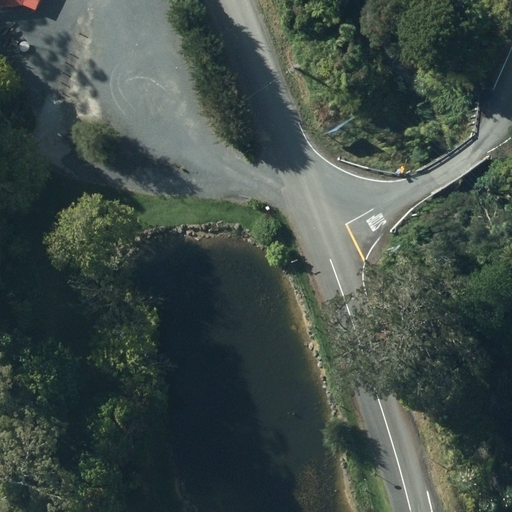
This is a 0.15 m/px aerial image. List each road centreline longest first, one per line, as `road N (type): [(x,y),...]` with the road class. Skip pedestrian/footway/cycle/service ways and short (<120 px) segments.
road 1 (unclassified): [(413,511),(328,229)]
road 2 (unclassified): [(328,229),(231,0)]
road 3 (unclassified): [(328,229),(475,146),(511,96)]
